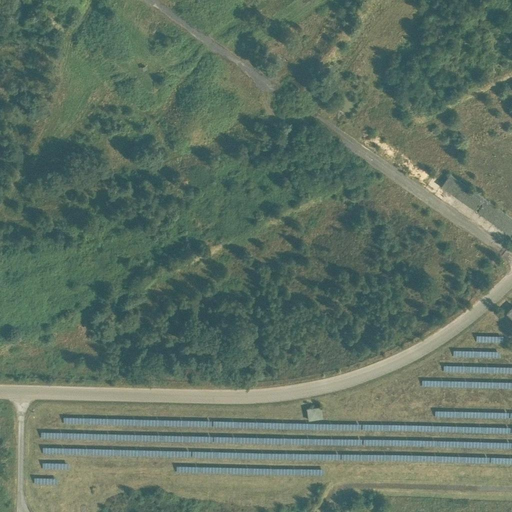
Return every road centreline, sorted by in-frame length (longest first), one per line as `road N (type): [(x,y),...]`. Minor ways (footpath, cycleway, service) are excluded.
road 1 (unclassified): [(0,391),(254,397),(316,389),(424,348),(511,280)]
road 2 (track): [(314,119),(278,118),(261,83),(148,0)]
